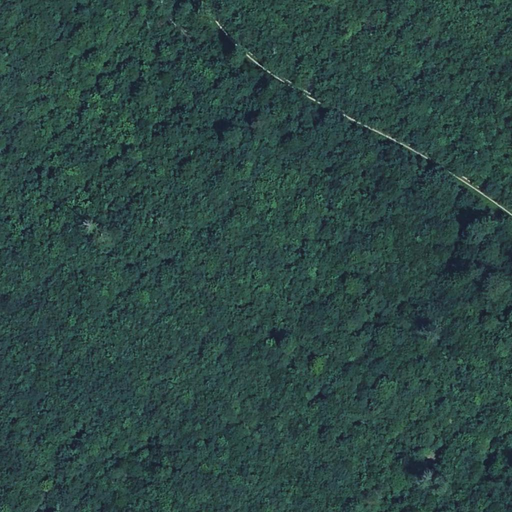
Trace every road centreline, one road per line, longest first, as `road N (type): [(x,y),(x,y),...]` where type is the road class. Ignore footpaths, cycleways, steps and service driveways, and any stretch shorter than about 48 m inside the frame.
road 1 (track): [(328,106),(511,214)]
road 2 (track): [(206,0),(233,41),(266,70),(328,106)]
